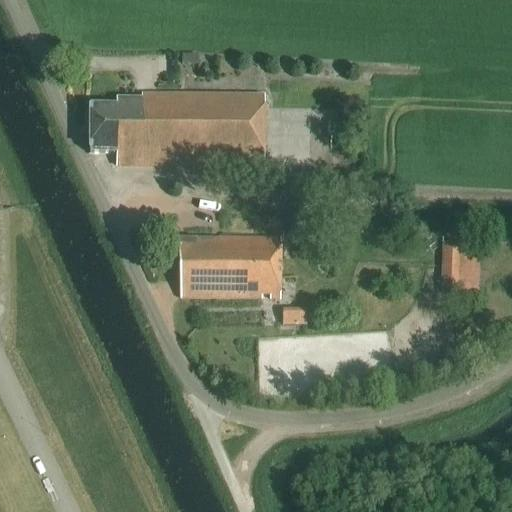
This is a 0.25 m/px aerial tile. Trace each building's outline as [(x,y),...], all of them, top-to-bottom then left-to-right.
[(199,66),(200,55),(182,55),(182,65),(199,66)] [(264,168),(264,96),(142,96),(142,101),(115,101),(115,107),(89,107),(88,156),(115,156),(115,167),(264,168)] [(281,299),(281,239),(213,238),(213,239),(178,238),(181,299),(281,299)] [(448,242),(448,287),(486,287),(486,242),(448,242)] [(290,307),(290,325),(316,325),(316,307),(290,307)]
